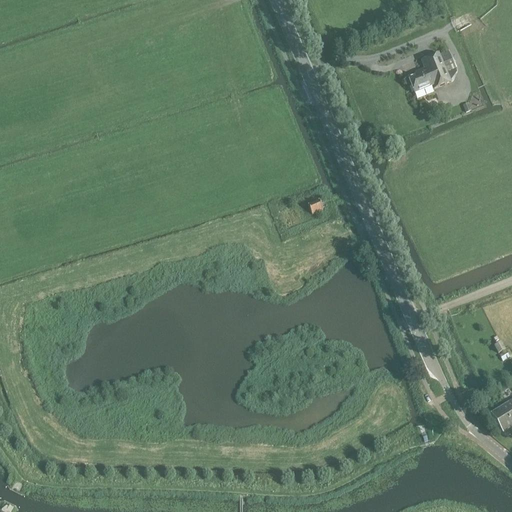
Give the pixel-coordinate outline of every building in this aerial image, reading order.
[(433,90),(451,83),(439,55),(421,62),(425,70),(419,73),(420,75),(408,79),(415,95),(432,88),(433,90)] [(463,106),(467,113),(476,108),(473,101),(463,106)] [(312,216),(323,211),(319,202),(308,207),(312,216)] [(495,348),(498,354),(504,351),(501,345),(495,348)] [(511,401),(492,414),(504,433),(511,427),(511,401)]
